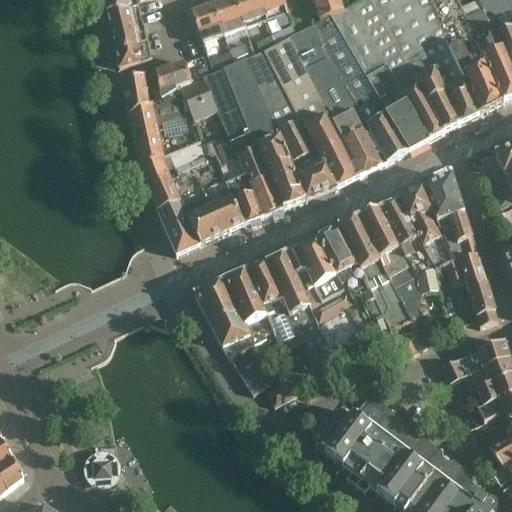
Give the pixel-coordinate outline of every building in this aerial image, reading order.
[(134,0),(102,0),(106,16),(136,10),(135,5),(134,0)] [(257,0),(238,0),(234,1),(244,32),(265,25),(257,0)] [(281,0),(257,0),(265,25),(287,17),(281,0)] [(344,0),(318,0),(312,2),(320,24),(334,19),(353,12),(350,13),(344,0)] [(352,10),(353,12),(427,145),(443,137),(402,58),(420,51),(458,129),(479,119),(426,0),(371,0),(368,2),(367,1),(352,10)] [(426,0),(479,119),(502,107),(466,21),(465,22),(455,0),(426,0)] [(466,21),(502,107),(503,107),(511,102),(511,79),(478,0),(476,0),(481,14),(466,21)] [(478,0),(511,79),(511,23),(502,0),(478,0)] [(511,0),(502,0),(511,23),(511,0)] [(234,1),(213,8),(224,39),(244,32),(234,1)] [(224,39),(213,8),(191,16),(202,47),(224,39)] [(136,10),(106,16),(114,54),(136,49),(135,47),(145,44),(143,35),(133,37),(129,19),(138,17),(136,10)] [(353,12),(334,19),(407,156),(423,148),(422,147),(426,145),(427,146),(427,145),(353,12)] [(321,27),(315,29),(323,44),(319,46),(386,167),(407,156),(334,19),(320,24),(321,27)] [(291,29),(270,39),(274,50),(290,41),(295,39),(291,29)] [(314,30),(303,35),(318,64),(305,71),(360,181),(386,167),(319,46),(323,44),(315,29),(314,30)] [(295,39),(290,41),(305,71),(318,64),(303,35),(295,39)] [(256,46),(259,57),(265,54),(274,50),(270,39),(256,46)] [(290,41),(274,50),(265,54),(335,193),(336,193),(360,181),(305,71),(290,41)] [(136,49),(114,54),(118,73),(139,65),(150,62),(145,44),(135,47),(136,49)] [(240,50),(229,55),(232,63),(243,58),(240,50)] [(402,58),(443,137),(458,130),(458,129),(420,51),(402,58)] [(259,57),(245,63),(250,75),(250,77),(275,134),(277,139),(305,205),(335,193),(265,54),(259,57)] [(232,63),(229,55),(218,60),(222,67),(232,63)] [(228,86),(250,77),(250,75),(245,63),(223,73),(228,86)] [(159,75),(155,77),(158,95),(161,105),(179,95),(190,89),(183,67),(159,75)] [(190,89),(179,95),(193,126),(217,117),(229,145),(230,147),(216,153),(215,151),(202,156),(206,166),(213,163),(224,189),(225,188),(233,207),(234,206),(243,230),(245,230),(263,222),(282,214),(255,149),(253,149),(228,86),(223,73),(210,79),(202,83),(190,89)] [(253,149),(255,149),(282,214),(303,205),(304,206),(305,205),(277,139),(275,134),(250,77),(228,86),(253,149)] [(121,90),(128,119),(150,110),(144,80),(121,90)] [(153,109),(150,110),(128,119),(140,171),(159,164),(200,148),(196,134),(193,126),(179,95),(161,105),(154,109),(153,109)] [(152,96),(154,109),(161,105),(158,95),(152,96)] [(198,148),(169,160),(177,180),(206,169),(206,166),(202,156),(198,148)] [(511,153),(494,161),(495,162),(484,167),(481,175),(498,215),(511,209),(511,153)] [(169,160),(159,164),(170,184),(177,201),(201,249),(229,236),(217,214),(221,212),(209,177),(206,169),(177,180),(169,160)] [(213,163),(206,166),(206,169),(209,177),(221,212),(217,214),(229,236),(243,230),(234,206),(233,207),(225,188),(224,189),(213,163)] [(159,164),(140,171),(140,173),(147,194),(170,184),(159,164)] [(451,181),(420,196),(436,229),(463,219),(451,181)] [(170,184),(147,194),(147,195),(160,224),(176,261),(201,249),(177,201),(170,184)] [(398,206),(398,207),(433,273),(434,278),(445,273),(444,269),(454,267),(449,257),(442,242),(436,229),(420,196),(398,206)] [(378,215),(406,271),(388,282),(402,310),(410,325),(413,332),(416,338),(417,339),(409,344),(417,357),(437,344),(419,310),(420,301),(420,299),(438,295),(434,278),(433,273),(398,207),(378,215)] [(359,223),(388,282),(406,271),(378,215),(378,214),(359,223)] [(463,219),(436,229),(442,242),(449,257),(454,267),(458,266),(458,265),(476,259),(471,243),(463,219)] [(410,325),(402,310),(388,282),(359,223),(337,233),(371,301),(364,304),(379,334),(382,339),(390,334),(410,325)] [(336,233),(316,243),(354,310),(346,315),(358,340),(346,346),(348,350),(379,334),(364,304),(371,301),(337,233),(336,233)] [(316,243),(300,251),(345,347),(346,346),(358,340),(346,315),(354,310),(316,243)] [(300,251),(284,258),(317,330),(320,336),(330,355),(345,347),(300,251)] [(266,266),(292,325),(300,347),(302,346),(320,336),(317,330),(284,258),(266,266)] [(458,266),(464,285),(465,286),(467,295),(486,289),(476,259),(458,265),(458,266)] [(266,266),(246,275),(265,321),(272,334),(280,355),(300,347),(292,325),(266,266)] [(464,285),(458,266),(454,267),(444,269),(445,273),(450,291),(465,286),(464,285)] [(246,275),(223,286),(243,329),(257,325),(262,338),(272,334),(265,321),(246,275)] [(243,329),(223,286),(193,299),(221,353),(227,361),(253,349),(250,341),(243,329)] [(486,289),(467,295),(473,313),(491,307),(486,289)] [(491,307),(473,313),(478,333),(497,327),(491,307)] [(416,338),(413,332),(403,338),(406,343),(416,338)] [(320,336),(302,346),(304,351),(314,373),(333,363),(330,355),(320,336)] [(351,358),(334,366),(343,384),(359,374),(391,354),(385,341),(351,358)] [(417,357),(409,344),(397,351),(405,365),(417,357)] [(470,398),(476,395),(476,394),(511,378),(511,372),(511,371),(508,363),(503,346),(442,371),(449,388),(463,382),(470,398)] [(252,400),(270,388),(259,362),(237,377),(252,400)] [(511,378),(476,394),(476,395),(483,410),(476,413),(483,427),(490,424),(503,418),(498,403),(511,397),(511,378)] [(274,412),(299,399),(292,385),(266,398),(274,412)] [(503,418),(490,424),(502,449),(511,443),(511,434),(510,430),(511,429),(511,397),(498,403),(503,418)] [(463,400),(457,402),(454,404),(459,414),(467,410),(463,400)] [(352,422),(342,414),(330,430),(321,422),(308,439),(406,511),(496,511),(495,510),(495,509),(494,508),(492,507),(491,507),(490,507),(488,507),(487,508),(486,509),(485,508),(486,506),(480,501),(483,497),(470,487),(472,484),(471,480),(452,465),(447,466),(442,462),(441,457),(422,442),(417,443),(415,446),(399,434),(402,429),(402,425),(372,402),(367,403),(352,422)] [(489,456),(488,457),(480,461),(493,479),(511,467),(511,429),(510,430),(511,434),(511,443),(502,449),(491,454),(489,456)] [(0,501),(22,485),(0,445),(0,501)] [(480,461),(488,457),(483,447),(475,451),(480,461)] [(94,487),(95,486),(100,488),(105,487),(110,485),(112,482),(114,477),(114,472),(112,467),(109,465),(108,464),(107,458),(94,459),(94,465),(93,465),(92,464),(90,467),(91,468),(89,473),(89,478),(92,483),(91,484),(94,487)] [(511,467),(493,479),(492,479),(499,492),(503,490),(505,494),(511,488),(511,467)]
